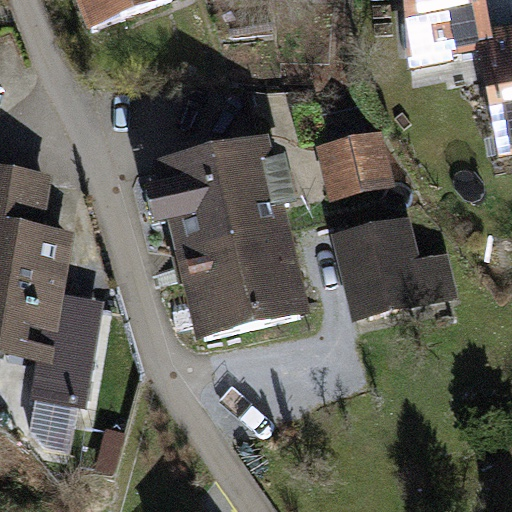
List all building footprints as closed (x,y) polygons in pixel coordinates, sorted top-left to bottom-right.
[(75,0),(86,30),(166,0),(75,0)] [(405,0),(410,71),(455,64),(454,57),(481,52),(497,48),(493,31),(487,0),(405,0)] [(511,0),(487,0),(493,31),(511,26),(511,0)] [(497,48),(481,52),(502,159),(511,156),(511,26),(493,31),(497,48)] [(380,134),(318,149),(330,201),(392,186),(380,134)] [(179,254),(292,229),(287,208),(298,205),(287,157),(275,159),(270,137),(153,162),(158,183),(146,185),(154,223),(171,219),(179,254)] [(53,177),(0,168),(0,355),(40,362),(33,400),(88,410),(107,303),(66,296),(76,233),(45,227),(53,177)] [(410,220),(335,238),(355,322),(459,298),(449,253),(420,260),(410,220)] [(292,229),(179,254),(198,339),(311,313),(292,229)]
